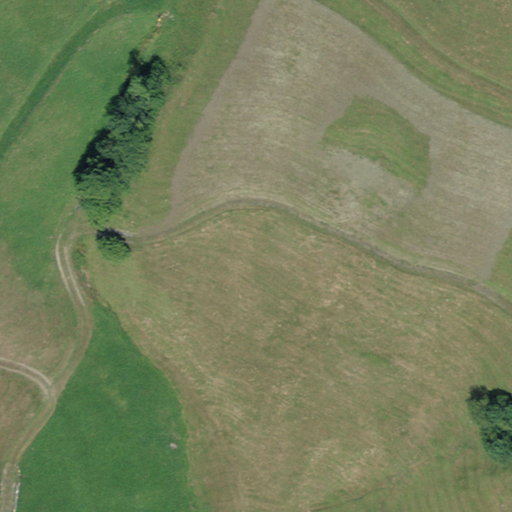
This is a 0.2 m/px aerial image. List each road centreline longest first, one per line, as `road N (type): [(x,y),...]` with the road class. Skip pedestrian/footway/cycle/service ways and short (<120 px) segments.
road 1 (track): [(5,511),(13,461),(48,412),(76,347),(81,317),(61,248),(70,224),(125,243),(154,241),(233,201),(277,206),(392,261),(480,287),(511,309)]
road 2 (track): [(0,146),(93,23),(114,9),(163,4)]
road 3 (track): [(511,95),(441,58),(375,0)]
